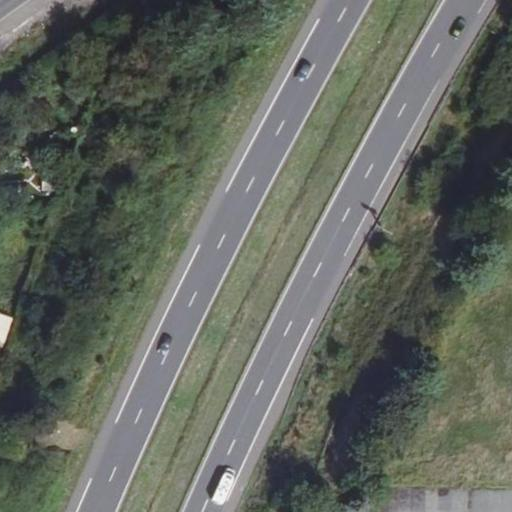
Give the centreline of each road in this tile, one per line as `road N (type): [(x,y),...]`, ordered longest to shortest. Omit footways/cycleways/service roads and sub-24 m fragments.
road 1 (trunk): [(203,511),(351,202),(463,0)]
road 2 (trunk): [(349,0),(162,359),(94,511)]
